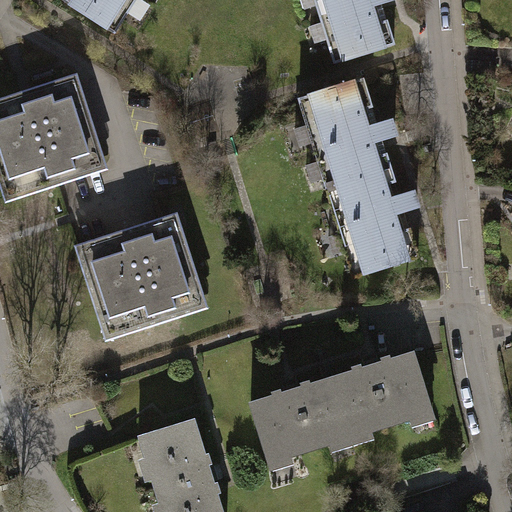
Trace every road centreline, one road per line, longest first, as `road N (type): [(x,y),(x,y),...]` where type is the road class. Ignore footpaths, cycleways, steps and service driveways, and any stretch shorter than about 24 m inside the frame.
road 1 (residential): [(511,500),(486,427),(465,308),(436,0)]
road 2 (residential): [(0,344),(20,417),(67,511)]
